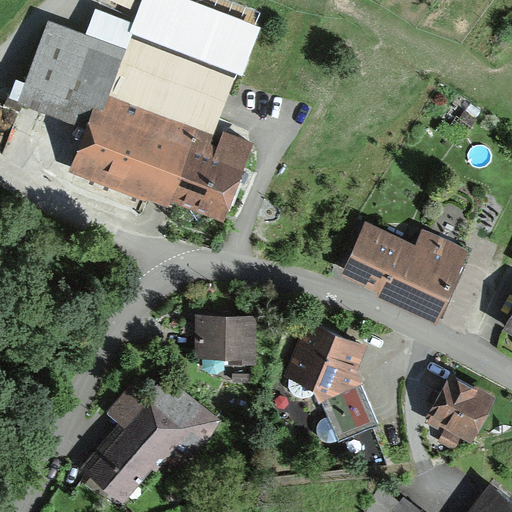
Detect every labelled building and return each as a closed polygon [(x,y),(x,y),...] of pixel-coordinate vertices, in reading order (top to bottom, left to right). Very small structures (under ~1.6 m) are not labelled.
[(289,0),(280,0),(268,2),(270,15),(291,12),(289,0)] [(84,155),(228,212),(256,143),(212,125),(244,44),(143,4),(134,25),(100,12),(90,37),(57,24),(30,90),(99,117),(84,155)] [(363,223),(340,274),(380,292),(377,298),(437,326),(472,251),(423,228),(415,247),(363,223)] [(249,313),(196,313),(196,350),(248,351),(249,313)] [(511,313),(503,329),(511,334),(511,313)] [(368,346),(305,321),(285,375),(289,378),(289,387),(293,394),(302,398),(312,396),(315,393),(327,416),(321,420),(317,425),(316,432),(318,437),(323,442),(332,442),(338,440),(338,441),(378,424),(361,385),(364,384),(358,370),(368,346)] [(445,430),(438,442),(453,450),(460,436),(471,442),(494,398),(451,375),(427,420),(445,430)] [(122,419),(83,464),(122,497),(166,447),(180,459),(212,421),(160,376),(143,397),(131,386),(110,409),(122,419)] [(511,511),(511,502),(488,484),(466,511),(418,511),(402,500),(396,507),(377,492),(361,511),(511,511)]
